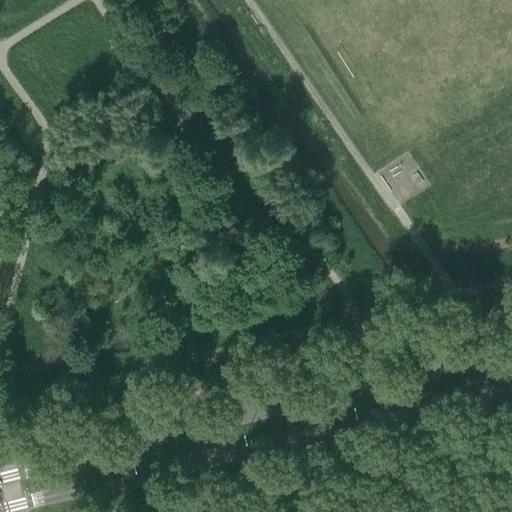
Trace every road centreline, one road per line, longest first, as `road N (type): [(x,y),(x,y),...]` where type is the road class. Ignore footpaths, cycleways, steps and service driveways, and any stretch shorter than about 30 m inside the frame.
road 1 (tertiary): [(511,348),(0,477)]
road 2 (tertiary): [(6,511),(511,383)]
